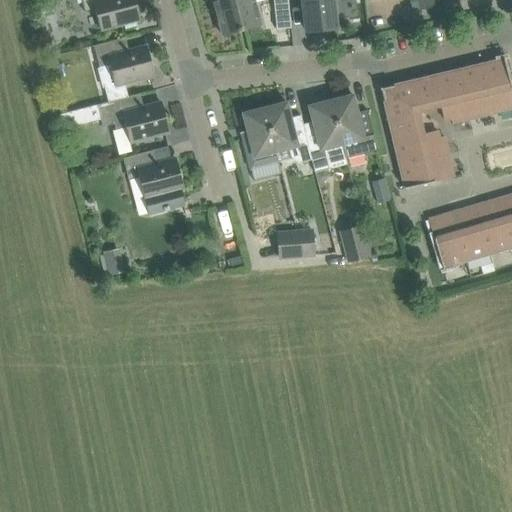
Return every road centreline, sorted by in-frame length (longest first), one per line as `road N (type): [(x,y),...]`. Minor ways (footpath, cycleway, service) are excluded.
road 1 (residential): [(190,80),(358,60),(384,67),(511,35)]
road 2 (residential): [(220,198),(190,80)]
